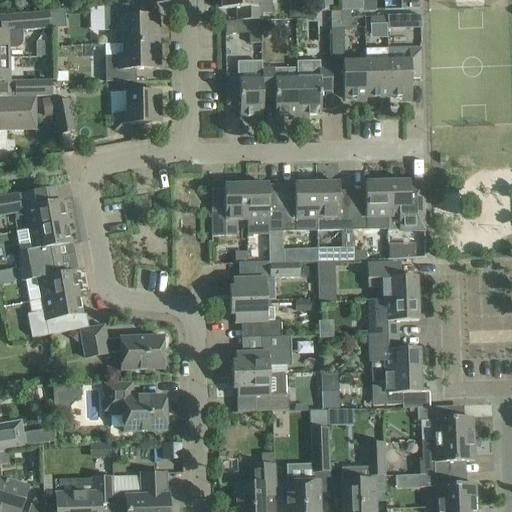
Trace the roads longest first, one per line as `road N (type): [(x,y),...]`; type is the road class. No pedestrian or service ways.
road 1 (residential): [(202,511),(189,314),(112,293),(89,185),(102,166),(182,147)]
road 2 (residential): [(182,147),(198,155),(424,152)]
road 3 (residential): [(511,392),(452,389),(447,274)]
road 4 (residential): [(182,147),(191,123),(189,0)]
